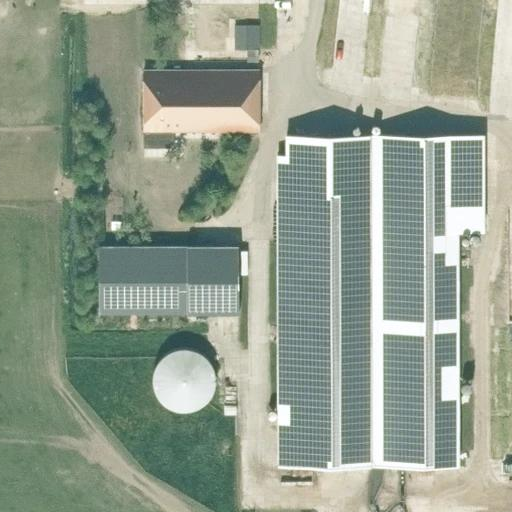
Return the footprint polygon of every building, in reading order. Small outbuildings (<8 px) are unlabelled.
[(363,74),(372,0),(339,0),(331,69),(363,74)] [(413,79),(419,0),(386,0),(380,77),(413,79)] [(437,0),(428,95),(473,100),(483,0),(437,0)] [(511,114),(511,0),(497,0),(488,113),(511,114)] [(282,1),(270,1),(271,25),(283,25),(282,1)] [(146,133),(259,133),(259,68),(145,72),(146,133)] [(456,467),(454,135),(294,135),(296,468),(456,467)] [(86,182),(86,195),(101,195),(101,182),(86,182)] [(180,219),(181,244),(205,243),(205,218),(180,219)] [(168,219),(159,219),(159,239),(168,238),(168,219)] [(239,311),(239,244),(100,245),(100,311),(239,311)] [(200,351),(195,349),(190,348),(185,348),(179,348),(174,350),(169,352),(165,355),(161,359),(158,364),(156,368),(155,374),(154,379),(155,384),(156,389),(159,394),(162,399),(166,402),(170,405),(175,408),(180,409),(186,409),(191,409),(196,407),(201,405),(205,402),(209,398),(212,393),(214,388),(216,383),(216,378),(215,372),(214,367),(211,362),(208,358),(204,354),(200,351)]
